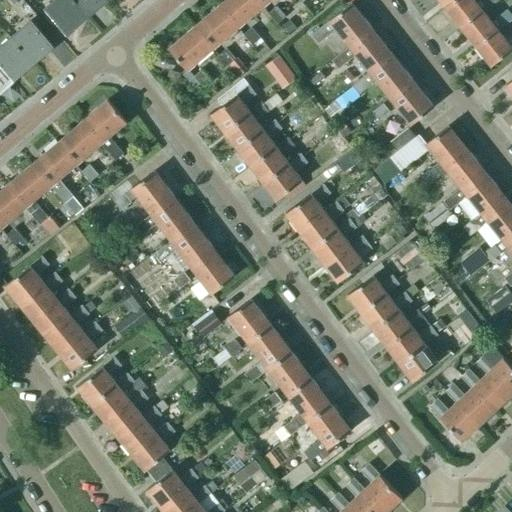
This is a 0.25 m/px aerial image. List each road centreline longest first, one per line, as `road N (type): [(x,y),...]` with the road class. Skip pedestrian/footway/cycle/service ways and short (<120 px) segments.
road 1 (residential): [(455,502),(116,50)]
road 2 (residential): [(132,511),(0,318)]
road 3 (residential): [(511,161),(384,0)]
road 4 (unclassified): [(0,150),(116,50)]
